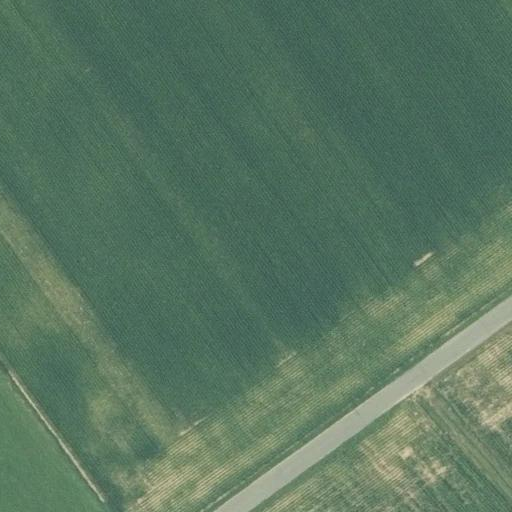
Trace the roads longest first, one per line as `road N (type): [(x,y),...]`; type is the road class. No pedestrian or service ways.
road 1 (unclassified): [(511,311),(235,511)]
road 2 (track): [(417,380),(511,492)]
